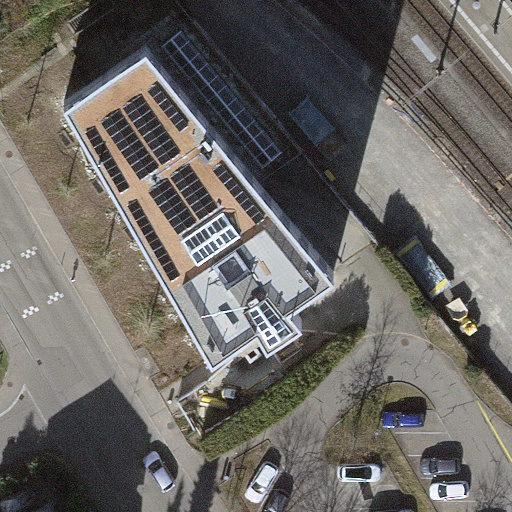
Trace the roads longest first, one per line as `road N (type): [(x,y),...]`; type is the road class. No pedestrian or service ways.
road 1 (residential): [(0,232),(91,390)]
road 2 (residential): [(91,390),(161,511)]
